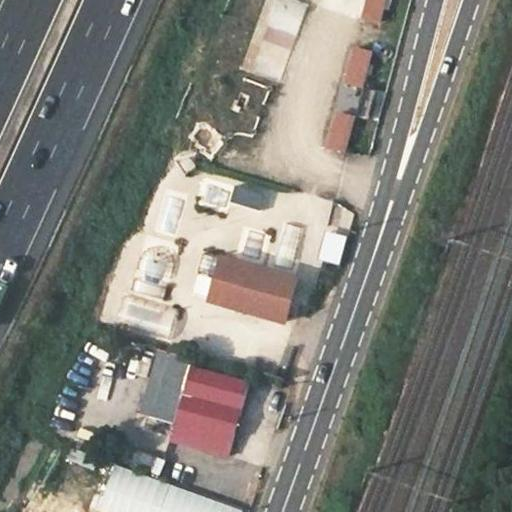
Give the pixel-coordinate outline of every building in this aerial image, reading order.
[(294,0),(273,0),(249,69),(280,80),(307,4),(294,0)] [(385,0),(370,0),(366,18),(380,22),(385,0)] [(373,52),(358,48),(349,83),(363,87),(373,52)] [(369,90),(360,114),(370,117),(379,94),(369,90)] [(355,118),(340,113),(331,147),(346,151),(355,118)] [(204,200),(224,209),(230,194),(210,186),(204,200)] [(341,264),(353,211),(333,207),(334,202),(294,193),(286,225),(301,229),(293,262),(322,268),(324,260),(341,264)] [(300,282),(226,259),(213,302),(287,325),(300,282)] [(124,319),(176,333),(181,311),(130,297),(124,319)] [(172,443),(230,459),(236,438),(250,383),(192,368),(172,443)] [(154,399),(173,404),(180,378),(162,372),(154,399)] [(135,405),(131,418),(151,425),(156,412),(135,405)] [(242,511),(114,466),(98,511),(99,511),(242,511)]
